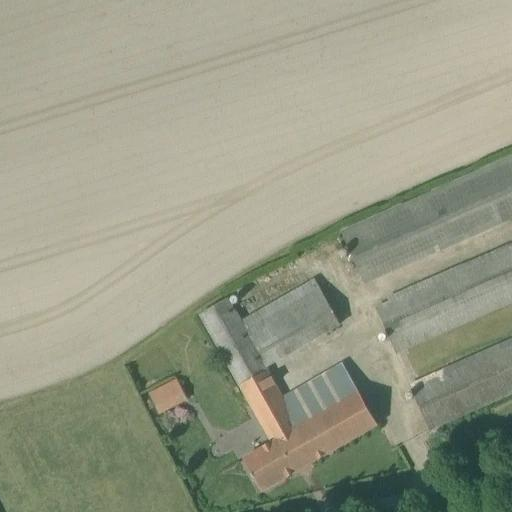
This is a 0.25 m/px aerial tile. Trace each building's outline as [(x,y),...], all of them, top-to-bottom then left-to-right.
[(511,156),(340,232),(363,284),(511,219),(511,156)] [(511,246),(375,306),(396,353),(511,301),(511,246)] [(315,278),(242,319),(268,365),(341,324),(315,278)] [(281,397),(266,370),(225,298),(198,313),(271,443),(244,458),(263,491),(378,425),(342,363),(281,397)] [(511,392),(511,341),(411,385),(430,429),(511,392)] [(177,377),(148,393),(159,413),(189,397),(177,377)]
